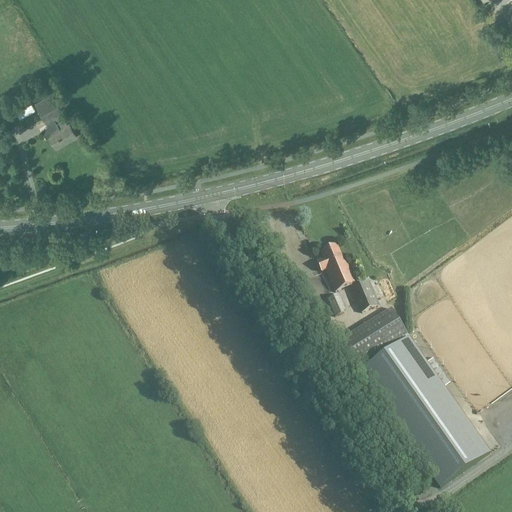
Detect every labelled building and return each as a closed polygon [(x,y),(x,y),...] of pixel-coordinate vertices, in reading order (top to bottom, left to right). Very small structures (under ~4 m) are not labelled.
[(44,119),(47,126),(48,126),(45,135),(44,135),(45,136),(47,139),(49,137),(56,149),(77,137),(70,124),(67,125),(63,117),(65,116),(53,94),(35,104),(44,119)] [(347,262),(345,262),(338,247),(321,254),(324,261),(318,263),(322,273),(326,271),(336,293),(356,284),(347,262)] [(498,303),(511,294),(511,247),(510,248),(511,251),(511,257),(507,261),(511,267),(511,271),(505,277),(500,270),(497,272),(499,275),(493,280),(502,293),(495,298),(498,303)] [(352,290),(362,314),(380,306),(370,283),(352,290)] [(328,300),(335,318),(347,313),(339,295),(328,300)] [(392,310),(340,341),(357,368),(408,337),(392,310)] [(384,356),(359,374),(400,432),(440,489),(465,472),(490,454),(450,397),(409,339),(384,356)]
